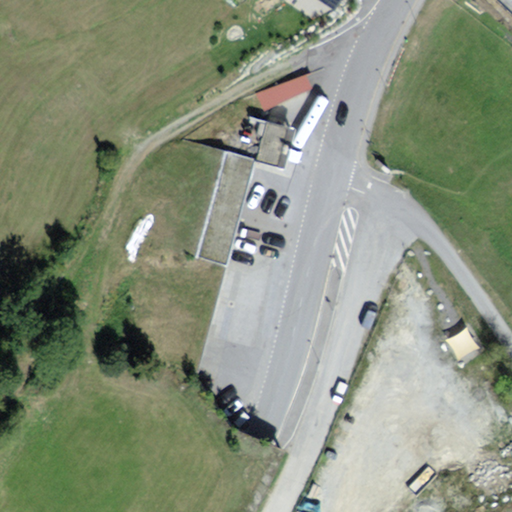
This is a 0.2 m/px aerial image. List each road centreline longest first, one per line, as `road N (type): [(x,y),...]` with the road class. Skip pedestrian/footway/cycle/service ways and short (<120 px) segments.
road 1 (unclassified): [(389,202),(309,443),(276,511)]
road 2 (track): [(119,180),(142,151),(180,125),(305,59),(379,34)]
road 3 (tertiary): [(257,438),(296,329),(331,177)]
road 4 (unclassified): [(389,202),(422,225),(511,346)]
road 5 (tertiary): [(331,177),(365,65),(398,0)]
